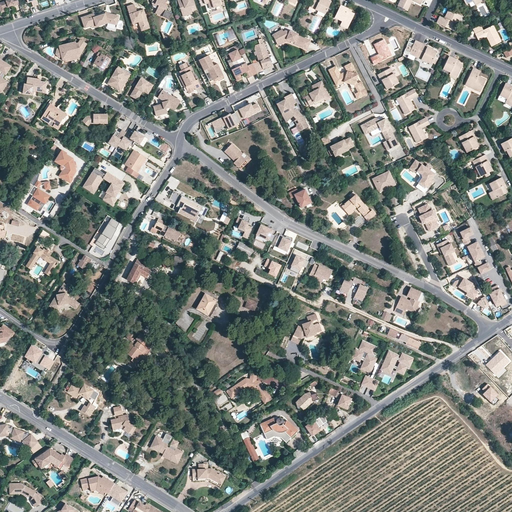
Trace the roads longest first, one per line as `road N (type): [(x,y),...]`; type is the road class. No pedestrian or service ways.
road 1 (residential): [(491,332),(434,291),(281,219),(179,142)]
road 2 (residential): [(226,511),(491,332)]
road 3 (residential): [(179,142),(196,115),(380,26),(389,14)]
road 4 (residential): [(0,395),(186,511)]
road 5 (residential): [(179,142),(19,47),(8,29)]
road 6 (residential): [(0,309),(57,342),(73,332),(110,267)]
road 7 (residential): [(110,267),(179,142)]
road 8 (residential): [(110,267),(0,198)]
road 9 (unknown): [(352,40),(381,104),(332,134)]
